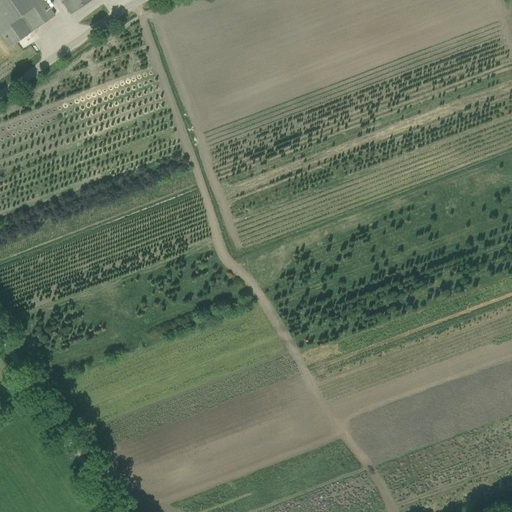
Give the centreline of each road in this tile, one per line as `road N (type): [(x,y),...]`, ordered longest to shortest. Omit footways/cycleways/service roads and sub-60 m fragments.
road 1 (track): [(390,506),(248,282),(225,260),(134,2)]
road 2 (unclassified): [(114,511),(0,342)]
road 3 (unclassified): [(0,95),(140,0)]
